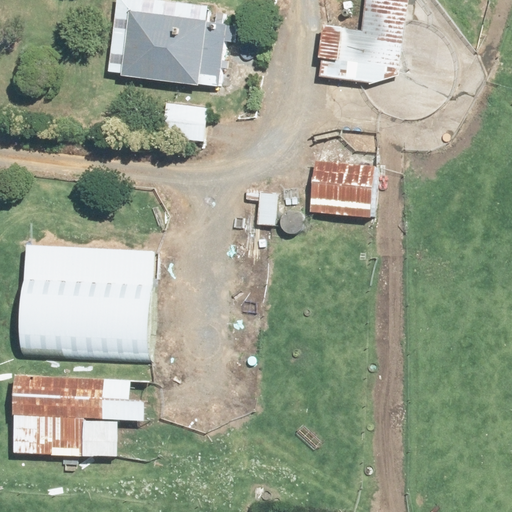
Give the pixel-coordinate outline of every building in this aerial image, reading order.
[(228,7),(156,0),(117,0),(111,77),(221,87),(228,7)] [(366,0),(366,27),(321,25),(319,78),(407,82),(410,0),(366,0)] [(209,106),(163,104),(162,138),(207,140),(209,106)] [(380,133),(313,131),(311,213),(377,215),(380,133)] [(278,194),(260,192),(257,223),(275,225),(278,194)] [(154,252),(23,245),(18,352),(149,359),(154,252)] [(152,382),(14,374),(10,451),(115,456),(117,419),(150,421),(152,382)]
